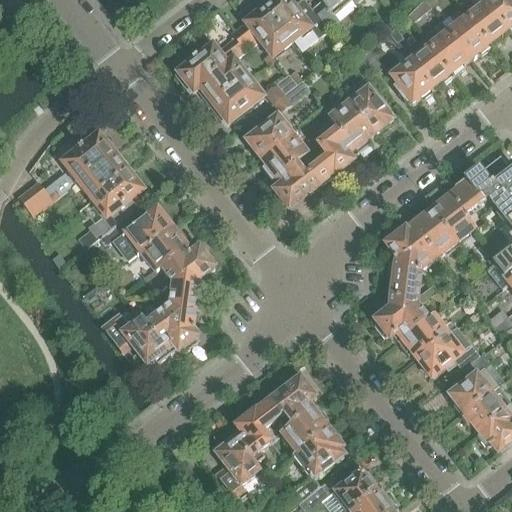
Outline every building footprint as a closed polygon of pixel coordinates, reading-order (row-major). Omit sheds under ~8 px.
[(304,3),(297,9),(289,0),(273,0),(269,4),(269,8),(265,11),(264,10),(294,49),(313,34),(320,42),(329,35),(312,14),(304,3)] [(348,0),(317,0),(322,6),(312,14),(329,35),(338,27),(332,19),(341,12),(341,13),(352,4),(348,0)] [(432,11),(437,7),(431,0),(428,0),(425,3),(432,11)] [(511,0),(491,0),(487,4),(511,35),(511,0)] [(424,17),(432,11),(425,3),(418,10),(424,17)] [(511,36),(511,35),(487,4),(467,19),(492,51),(511,36)] [(294,49),(264,10),(262,9),(254,16),(253,20),(246,25),(260,43),(275,63),(294,49)] [(474,66),(492,51),(467,19),(456,28),(449,19),(442,25),(474,66)] [(235,63),(260,43),(246,25),(233,36),(237,40),(220,53),(215,47),(214,48),(211,46),(178,72),(181,76),(176,80),(190,98),(197,92),(235,63)] [(454,81),(474,66),(442,25),(432,32),(439,41),(429,49),(454,81)] [(380,34),(386,39),(394,31),(388,26),(380,34)] [(395,32),(389,37),(397,47),(403,42),(395,32)] [(436,95),(454,81),(429,49),(409,63),(435,97),(437,96),(436,95)] [(384,72),(377,64),(370,55),(361,64),(362,63),(374,79),(384,72)] [(271,58),(264,63),(268,69),(275,64),(271,58)] [(249,81),(236,64),(235,63),(197,92),(211,110),(249,81)] [(369,83),(374,79),(362,63),(361,64),(356,69),(363,79),(366,79),(369,83)] [(423,107),(435,97),(409,63),(390,79),(398,90),(396,91),(406,103),(408,102),(414,109),(421,104),(423,107)] [(301,85),(302,84),(296,76),(290,79),(289,78),(288,79),(296,89),(302,85),(301,85)] [(274,106),(296,89),(288,79),(266,96),(274,106)] [(225,129),(263,98),(249,81),(211,110),(225,129)] [(282,117),(310,96),(302,85),(296,89),(274,106),(282,117)] [(377,101),(372,96),(366,88),(349,101),(346,103),(347,104),(374,140),(395,124),(388,116),(390,115),(378,100),(377,101)] [(340,106),(346,101),(338,91),(332,96),(340,106)] [(374,140),(347,104),(346,103),(346,104),(348,106),(331,119),(360,157),(372,148),(369,144),(374,140)] [(262,162),(294,137),(298,134),(284,117),(280,119),(279,118),(270,125),(269,124),(254,136),(255,136),(247,143),(262,162)] [(353,163),(360,157),(331,119),(327,122),(332,127),(325,132),(330,139),(323,144),(320,147),(316,150),(325,162),(317,168),(309,174),(321,190),(334,179),(336,182),(340,179),(342,182),(355,172),(352,169),(355,166),(353,163)] [(99,138),(97,140),(96,137),(63,162),(66,166),(64,168),(69,175),(44,195),(53,205),(61,198),(78,185),(78,186),(117,156),(106,141),(101,141),(99,138)] [(272,184),(308,156),(294,137),(262,162),(267,168),(263,171),(272,184)] [(131,174),(117,156),(78,186),(92,204),(131,174)] [(317,168),(310,159),(308,156),(272,184),(277,191),(275,193),(277,196),(274,199),(284,212),(287,210),(290,213),(321,190),(309,174),(317,168)] [(451,200),(450,201),(467,222),(484,208),(489,205),(492,209),(511,193),(511,176),(511,177),(500,162),(481,177),(479,175),(478,175),(457,192),(457,196),(451,200)] [(143,189),(132,175),(131,174),(92,204),(104,220),(88,233),(89,235),(77,244),(85,255),(99,245),(96,242),(101,238),(102,240),(102,241),(102,242),(115,232),(144,209),(136,199),(143,194),(142,193),(143,189)] [(53,205),(44,195),(38,187),(28,195),(31,199),(42,213),(53,205)] [(507,228),(511,224),(511,193),(492,209),(507,228)] [(42,213),(31,199),(28,195),(18,203),(33,221),(42,213)] [(476,233),(475,232),(450,201),(444,206),(440,205),(433,211),(432,216),(456,248),(476,233)] [(122,242),(113,249),(127,266),(136,259),(139,256),(141,258),(173,233),(175,231),(161,212),(152,219),(151,217),(125,238),(126,239),(122,242)] [(456,248),(432,216),(428,215),(421,220),(420,224),(412,230),(437,263),(456,248)] [(511,224),(507,228),(501,233),(509,244),(507,246),(508,246),(494,257),(499,263),(505,259),(511,253),(511,224)] [(423,274),(437,263),(412,230),(407,235),(406,234),(403,237),(400,233),(387,244),(389,247),(386,249),(396,263),(397,265),(404,260),(414,274),(423,274)] [(107,247),(120,237),(115,232),(102,242),(107,247)] [(173,233),(141,258),(142,260),(156,277),(161,273),(192,249),(182,236),(178,239),(173,233)] [(192,249),(161,273),(173,288),(173,290),(180,291),(199,275),(206,284),(209,282),(208,281),(210,279),(215,276),(211,271),(216,267),(206,253),(201,257),(198,254),(197,255),(192,249)] [(511,286),(511,253),(505,259),(499,263),(494,267),(492,269),(486,274),(487,276),(501,294),(510,288),(511,286)] [(494,257),(487,263),(492,269),(494,267),(499,263),(494,257)] [(423,274),(414,274),(404,260),(397,265),(391,309),(390,312),(386,314),(392,321),(412,306),(419,308),(419,309),(438,293),(435,289),(420,300),(423,274)] [(444,284),(450,279),(442,269),(436,274),(444,284)] [(180,291),(173,290),(170,309),(167,312),(182,332),(197,332),(199,313),(203,314),(205,295),(202,294),(202,287),(206,284),(199,275),(180,291)] [(461,291),(467,287),(463,280),(456,285),(461,291)] [(419,309),(419,308),(412,306),(392,321),(386,314),(375,323),(378,326),(375,328),(385,341),(388,338),(391,342),(394,339),(399,346),(430,323),(419,309)] [(143,320),(139,322),(140,324),(143,322),(170,358),(171,357),(177,353),(179,356),(182,354),(185,358),(197,347),(195,344),(198,341),(197,339),(195,337),(197,335),(197,332),(182,332),(167,312),(152,323),(147,316),(143,320)] [(139,322),(129,330),(119,317),(101,332),(125,360),(134,352),(140,361),(141,360),(148,369),(154,364),(157,368),(170,358),(143,322),(140,324),(139,322)] [(451,325),(445,330),(435,318),(430,323),(399,346),(409,358),(413,355),(419,363),(457,333),(451,325)] [(494,332),(504,324),(499,318),(489,326),(494,332)] [(504,324),(494,332),(500,340),(510,332),(504,324)] [(480,360),(473,351),(457,333),(419,363),(433,380),(455,363),(464,373),(480,360)] [(470,382),(450,398),(455,404),(454,409),(462,419),(492,396),(498,391),(485,373),(491,369),(482,359),(480,360),(464,373),(470,382)] [(267,380),(258,387),(264,394),(272,387),(267,380)] [(301,382),(268,407),(269,408),(279,422),(283,419),(284,421),(292,430),(316,411),(318,410),(313,404),(316,402),(314,399),(317,396),(307,383),(304,385),(301,382)] [(257,391),(250,397),(258,406),(264,401),(257,391)] [(492,396),(462,419),(469,429),(474,429),(479,435),(476,437),(476,438),(511,411),(511,410),(511,408),(498,391),(492,396)] [(234,439),(232,440),(260,475),(262,474),(256,467),(264,461),(262,458),(272,450),(270,448),(261,436),(279,422),(269,408),(256,418),(254,419),(251,415),(238,425),(241,429),(239,430),(236,432),(238,435),(234,439)] [(292,430),(281,439),(295,458),(294,460),(295,461),(328,435),(323,428),(329,424),(318,410),(316,411),(292,430)] [(511,412),(511,411),(476,438),(486,450),(492,446),(499,456),(508,449),(509,450),(511,448),(511,412)] [(338,456),(342,452),(328,435),(295,461),(312,483),(291,499),(299,509),(320,493),(313,484),(322,477),(321,477),(334,466),(335,467),(343,461),(338,456)] [(240,491),(260,475),(232,440),(219,450),(223,454),(216,460),(221,466),(220,467),(224,472),(215,480),(233,504),(244,496),(240,491)] [(368,478),(363,478),(361,476),(341,492),(334,482),(320,493),(299,509),(300,511),(314,511),(322,507),(325,511),(359,511),(378,498),(373,491),(374,486),(368,478)] [(383,504),(378,498),(359,511),(393,511),(394,511),(389,504),(383,504)]
